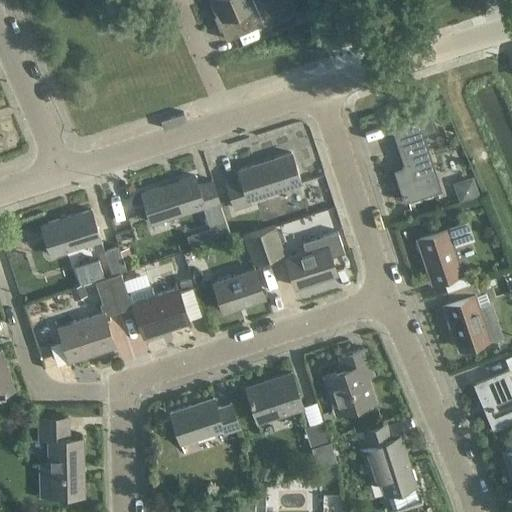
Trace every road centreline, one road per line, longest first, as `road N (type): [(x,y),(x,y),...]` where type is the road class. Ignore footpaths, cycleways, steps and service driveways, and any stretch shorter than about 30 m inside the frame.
road 1 (residential): [(120,391),(132,379),(386,296)]
road 2 (residential): [(472,511),(386,296)]
road 3 (residential): [(386,296),(316,89)]
road 4 (residential): [(316,89),(511,27)]
road 5 (residential): [(120,391),(44,385),(31,369),(0,273)]
road 6 (residential): [(59,170),(225,118)]
road 7 (residential): [(59,170),(0,36)]
road 8 (residential): [(225,118),(176,0)]
road 9 (residential): [(123,511),(120,391)]
